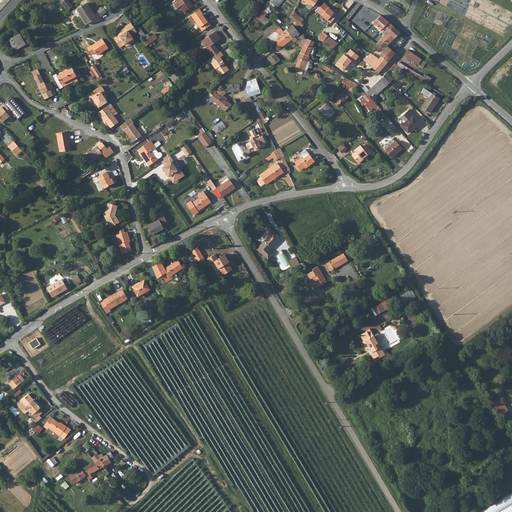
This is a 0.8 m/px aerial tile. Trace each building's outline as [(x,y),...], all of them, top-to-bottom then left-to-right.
[(176,0),(178,1),(174,4),(177,8),(181,6),(185,11),(193,5),(189,0),(176,0)] [(71,7),(67,2),(63,5),(67,11),(71,7)] [(96,19),(86,3),(83,5),(77,9),(87,25),(96,19)] [(324,3),(317,11),(330,23),(338,13),(335,11),(334,12),(329,8),(330,7),(324,3)] [(257,19),(265,24),(269,19),(267,17),(272,9),(265,5),(257,19)] [(103,6),(98,11),(102,16),(107,11),(103,6)] [(210,26),(199,10),(191,15),(202,32),(210,26)] [(290,20),(294,23),(299,16),(296,13),(290,20)] [(302,18),(299,16),(294,23),(298,27),(302,23),(300,21),(302,18)] [(381,31),(389,23),(380,16),(373,23),(381,31)] [(135,29),(133,27),(131,23),(125,27),(125,28),(131,36),(134,34),(131,31),(135,29)] [(387,32),(392,26),(389,23),(381,31),(385,35),(387,32)] [(141,26),(137,29),(145,40),(151,36),(149,33),(146,35),(141,26)] [(273,44),(278,51),(289,41),(299,33),(293,26),(285,33),(282,29),(277,33),(276,32),(268,38),(273,44)] [(350,26),(346,32),(352,36),(356,31),(350,26)] [(387,32),(394,39),(400,33),(392,26),(387,32)] [(114,38),(121,48),(125,45),(129,42),(130,44),(134,41),(131,36),(125,28),(119,32),(121,34),(114,38)] [(213,57),(220,52),(216,47),(215,47),(213,45),(214,45),(221,39),(216,32),(204,40),(209,47),(207,49),(213,57)] [(387,32),(385,35),(378,42),(386,50),(381,55),(389,63),(396,55),(388,46),(394,39),(387,32)] [(26,45),(20,34),(9,40),(15,50),(26,45)] [(155,34),(144,42),(147,46),(158,38),(155,34)] [(328,36),(323,42),(333,49),(338,44),(328,36)] [(90,45),(86,47),(92,54),(95,52),(97,55),(108,47),(101,38),(91,45),(90,45)] [(306,38),(302,39),(299,46),(303,48),(301,53),(309,57),(314,43),(306,38)] [(344,72),(346,68),(349,64),(352,62),(353,63),(354,63),(359,57),(350,50),(345,56),(344,55),(336,65),(344,72)] [(422,60),(407,51),(404,56),(418,65),(422,60)] [(220,52),(213,57),(208,61),(210,63),(212,63),(221,76),(229,70),(220,57),(224,55),(221,52),(220,52)] [(301,53),(297,65),(296,69),(304,73),(309,57),(301,53)] [(381,55),(378,58),(371,53),(365,62),(379,74),(389,63),(381,55)] [(37,54),(11,66),(10,67),(11,71),(28,63),(30,66),(40,62),(37,54)] [(274,66),(280,60),(275,54),(266,60),(270,65),(272,63),(274,66)] [(67,71),(54,78),(58,85),(60,88),(62,87),(61,84),(71,79),(73,82),(77,80),(78,81),(83,79),(79,72),(75,74),(68,59),(61,62),(64,70),(66,69),(67,71)] [(40,62),(30,66),(42,94),(50,89),(53,88),(51,83),(45,85),(44,82),(43,82),(42,79),(40,75),(43,73),(45,72),(40,62)] [(95,64),(91,67),(97,78),(102,75),(95,64)] [(172,73),(177,82),(183,78),(177,70),(172,73)] [(387,73),(383,77),(390,84),(394,80),(387,73)] [(390,84),(383,77),(379,81),(383,85),(386,88),(390,84)] [(352,91),(355,85),(344,78),(340,84),(352,91)] [(61,84),(62,87),(73,82),(71,79),(61,84)] [(247,88),(250,97),(260,93),(256,79),(249,81),(247,88)] [(379,81),(366,94),(370,98),(383,85),(379,81)] [(232,105),(227,101),(222,98),(224,97),(231,91),(233,93),(235,92),(240,91),(239,84),(236,84),(228,86),(215,92),(206,102),(208,104),(212,100),(226,111),(232,105)] [(89,94),(95,104),(97,102),(98,104),(100,106),(108,101),(101,92),(105,90),(102,86),(89,94)] [(50,89),(42,94),(46,102),(54,98),(50,89)] [(376,105),(370,98),(366,94),(365,92),(358,98),(369,111),(374,108),(376,105)] [(440,100),(432,94),(422,108),(430,114),(440,100)] [(345,101),(340,96),(336,101),(341,105),(345,101)] [(12,97),(5,103),(13,113),(18,119),(25,112),(12,97)] [(328,102),(320,109),(328,119),(336,112),(328,102)] [(5,103),(4,103),(1,106),(2,107),(0,109),(0,108),(0,118),(3,122),(13,113),(5,103)] [(394,131),(397,128),(376,105),(374,108),(394,131)] [(107,106),(97,113),(100,116),(101,116),(104,120),(105,120),(111,128),(118,122),(107,106)] [(193,120),(196,118),(190,111),(188,113),(193,120)] [(401,126),(408,134),(419,124),(413,117),(414,116),(409,111),(401,118),(405,123),(401,126)] [(133,123),(130,118),(120,126),(123,130),(124,130),(128,136),(129,135),(130,136),(129,137),(133,142),(141,136),(132,124),(133,123)] [(213,127),(218,134),(227,127),(223,121),(213,127)] [(195,132),(198,137),(204,133),(201,129),(195,132)] [(257,135),(254,129),(250,131),(253,138),(250,140),(251,142),(246,144),(249,150),(253,148),(255,150),(261,147),(260,145),(266,142),(262,136),(261,137),(258,138),(257,135)] [(60,152),(70,150),(67,132),(57,134),(60,152)] [(205,132),(204,133),(198,137),(197,138),(205,148),(212,143),(205,132)] [(383,148),(385,150),(394,141),(392,138),(390,140),(391,141),(383,148)] [(22,150),(14,141),(9,146),(17,155),(22,150)] [(138,150),(149,166),(158,160),(161,157),(163,155),(161,153),(159,153),(155,148),(156,148),(151,141),(138,150)] [(395,141),(394,141),(385,150),(391,157),(402,148),(395,141)] [(107,148),(102,142),(82,158),(85,161),(87,160),(90,163),(106,153),(108,156),(114,152),(110,146),(107,148)] [(187,144),(181,148),(187,156),(192,152),(187,144)] [(360,164),(372,154),(365,145),(362,147),(361,146),(355,151),(356,153),(353,156),(360,164)] [(281,158),(277,151),(271,154),(275,161),(281,158)] [(301,170),(305,168),(308,165),(309,166),(315,161),(310,155),(304,159),(302,157),(295,162),(301,170)] [(166,174),(169,177),(169,176),(172,174),(176,181),(184,175),(179,168),(176,170),(171,162),(173,161),(170,156),(162,162),(165,167),(163,168),(167,173),(166,174)] [(267,185),(284,173),(278,164),(260,176),(262,179),(265,184),(267,185)] [(110,175),(108,171),(99,176),(106,187),(115,182),(112,177),(111,178),(109,175),(110,175)] [(213,190),(217,188),(212,179),(208,181),(213,190)] [(230,181),(217,189),(223,198),(235,189),(230,181)] [(199,212),(198,211),(198,210),(200,208),(201,209),(211,202),(204,191),(197,195),(199,199),(193,203),(191,201),(187,204),(195,215),(199,212)] [(118,205),(109,203),(105,216),(112,227),(121,221),(116,214),(118,205)] [(170,225),(163,212),(158,215),(161,221),(149,227),(153,235),(166,229),(165,228),(170,225)] [(77,216),(71,219),(75,225),(81,221),(77,216)] [(81,221),(75,225),(79,233),(86,230),(81,221)] [(122,253),(131,250),(129,240),(130,240),(129,232),(125,232),(124,228),(120,230),(121,233),(117,234),(122,253)] [(273,254),(270,251),(280,238),(271,230),(268,234),(270,236),(258,250),(269,260),(273,254)] [(199,250),(193,253),(199,263),(205,260),(199,250)] [(335,269),(349,261),(345,253),(330,262),(335,269)] [(220,267),(225,274),(233,270),(229,263),(230,262),(225,254),(219,258),(216,254),(208,258),(211,263),(214,261),(219,268),(220,267)] [(290,261),(295,268),(301,264),(296,257),(290,261)] [(161,263),(153,268),(158,280),(163,277),(167,283),(172,278),(171,276),(183,268),(178,260),(165,269),(161,263)] [(314,278),(319,287),(328,282),(320,268),(309,274),(312,279),(314,278)] [(78,275),(72,278),(76,284),(82,281),(78,275)] [(53,297),(68,289),(63,280),(48,289),(53,297)] [(133,287),(138,296),(150,290),(145,280),(133,287)] [(405,303),(416,297),(411,286),(400,292),(405,303)] [(128,299),(123,291),(123,290),(104,301),(105,302),(102,304),(107,313),(111,311),(110,310),(128,299)] [(372,308),(376,315),(393,306),(389,299),(372,308)] [(380,355),(381,357),(386,354),(382,348),(384,346),(381,341),(383,340),(378,333),(375,335),(370,328),(367,330),(367,331),(361,335),(365,340),(363,341),(367,349),(370,347),(373,352),(372,353),(375,358),(380,355)] [(35,337),(27,341),(31,349),(39,344),(35,337)] [(17,376),(9,383),(14,389),(22,382),(17,376)] [(0,382),(5,387),(9,384),(4,378),(0,382)] [(32,418),(34,420),(37,417),(34,413),(39,409),(41,407),(36,401),(35,402),(28,394),(20,401),(21,402),(29,410),(28,411),(31,415),(30,416),(32,418)] [(500,415),(503,413),(508,410),(500,397),(492,402),(500,415)] [(28,411),(29,410),(21,402),(17,406),(25,414),(28,411)] [(62,424),(61,425),(50,417),(44,427),(48,430),(49,428),(64,439),(70,430),(62,424)] [(42,430),(35,425),(32,430),(39,434),(42,430)] [(100,458),(96,452),(87,442),(81,447),(92,459),(92,458),(94,462),(76,472),(70,476),(75,482),(87,476),(89,479),(93,477),(91,473),(99,470),(117,459),(111,452),(100,458)] [(132,473),(135,469),(128,463),(125,466),(132,473)] [(144,474),(135,469),(132,473),(141,479),(144,474)] [(80,485),(80,486),(85,495),(86,497),(87,498),(89,497),(88,496),(90,495),(86,489),(88,488),(84,483),(80,485)] [(511,511),(511,491),(476,511),(511,511)]
